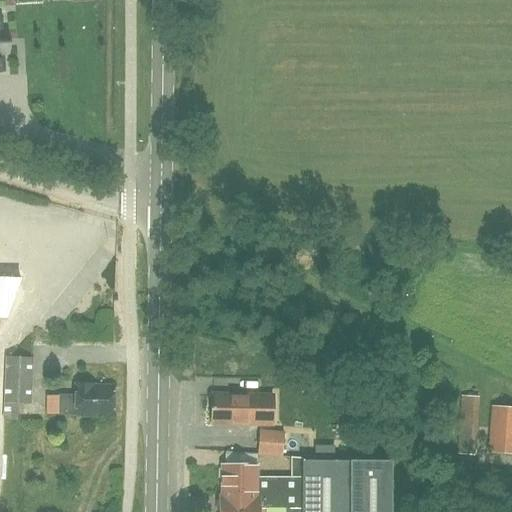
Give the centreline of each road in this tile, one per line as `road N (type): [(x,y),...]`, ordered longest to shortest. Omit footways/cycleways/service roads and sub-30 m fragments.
road 1 (tertiary): [(159,511),(163,217)]
road 2 (tertiary): [(163,217),(163,0)]
road 3 (unclassified): [(163,217),(0,167)]
